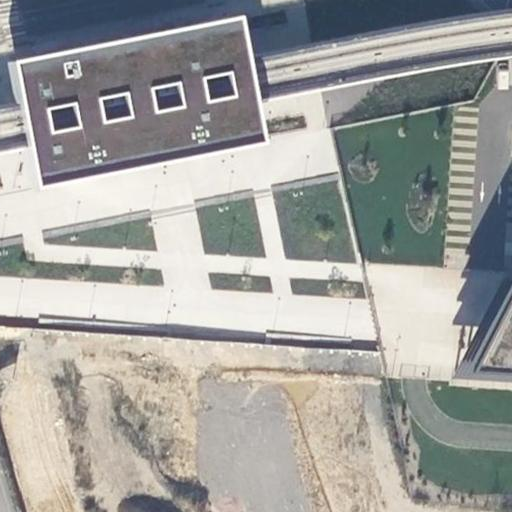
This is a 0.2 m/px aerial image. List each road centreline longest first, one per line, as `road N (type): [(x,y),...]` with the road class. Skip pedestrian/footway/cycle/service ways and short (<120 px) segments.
road 1 (secondary): [(0,36),(180,0)]
road 2 (unclassified): [(205,394),(236,511)]
